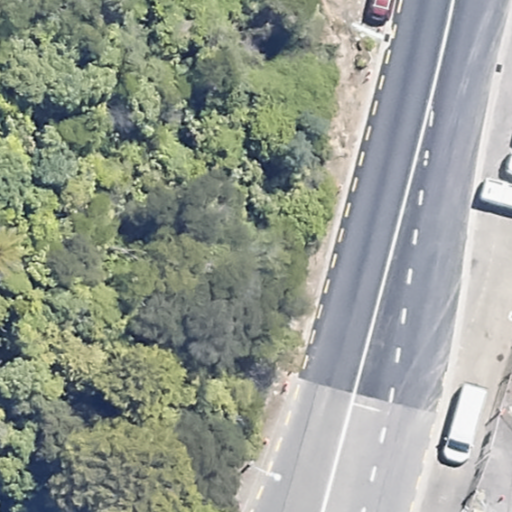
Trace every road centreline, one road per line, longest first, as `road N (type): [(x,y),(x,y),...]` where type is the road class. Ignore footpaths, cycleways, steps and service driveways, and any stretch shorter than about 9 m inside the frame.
road 1 (unclassified): [(266,511),(388,250)]
road 2 (unclassified): [(388,250),(357,511)]
road 3 (unclassified): [(388,250),(437,0)]
